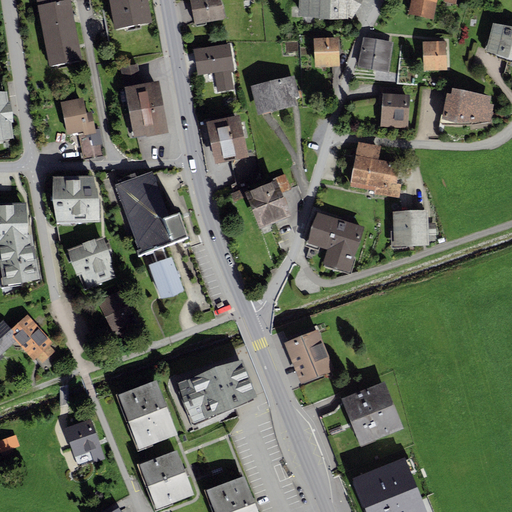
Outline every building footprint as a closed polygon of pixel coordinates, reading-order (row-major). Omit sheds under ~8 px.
[(70,0),(36,0),(49,67),(82,61),(70,0)] [(108,0),(114,30),(152,23),(147,0),(108,0)] [(224,20),(220,0),(189,0),(194,25),(224,20)] [(353,18),(362,0),(298,0),(298,16),(348,19),(348,15),(353,18)] [(410,0),(408,14),(433,19),(436,0),(443,0),(444,1),(459,4),(459,0),(410,0)] [(511,27),(493,22),(485,51),(511,58),(511,27)] [(314,38),(315,67),(340,66),(339,37),(314,38)] [(388,71),(393,42),(363,37),(358,66),(388,71)] [(447,70),(446,41),(422,42),(423,71),(447,70)] [(230,44),(194,50),(198,75),(214,73),(217,92),(234,89),(231,70),(234,69),(230,44)] [(137,64),(120,67),(133,138),(146,135),(146,136),(168,132),(158,81),(141,84),(137,64)] [(294,75),(251,86),(259,114),(297,104),(295,97),(299,96),(294,75)] [(382,98),(380,126),(408,128),(409,94),(403,94),(403,89),(379,87),(378,98),(382,98)] [(446,93),(441,118),(456,122),(491,121),(493,104),(489,103),(491,96),(452,87),(451,93),(446,93)] [(7,91),(0,91),(0,139),(13,138),(11,122),(13,122),(10,101),(8,101),(7,91)] [(83,97),(61,102),(67,134),(78,132),(84,159),(102,155),(100,144),(103,144),(100,128),(95,129),(91,111),(86,112),(83,97)] [(239,114),(206,121),(215,164),(232,160),(236,184),(233,185),(234,189),(261,181),(254,152),(248,153),(239,114)] [(381,146),(358,142),(350,186),(375,191),(375,194),(399,198),(402,184),(398,183),(401,163),(378,159),(381,146)] [(169,218),(152,171),(114,185),(141,256),(152,252),(163,248),(188,238),(180,215),(169,218)] [(260,228),(290,216),(281,193),(290,189),(284,173),(271,179),(272,181),(245,192),(260,228)] [(94,175),(52,176),(52,199),(56,224),(100,221),(99,197),(94,175)] [(0,264),(3,286),(41,278),(32,233),(29,234),(26,202),(0,202),(0,264)] [(428,210),(392,211),(393,246),(429,245),(429,234),(436,234),(436,223),(428,223),(428,210)] [(343,219),(317,211),(307,243),(327,249),(323,263),(350,272),(365,226),(353,222),(343,219)] [(103,237),(67,250),(76,276),(81,274),(87,286),(116,276),(111,263),(113,262),(103,237)] [(163,248),(152,252),(156,261),(148,264),(161,299),(184,291),(171,256),(167,258),(163,248)] [(121,289),(96,301),(112,335),(132,325),(130,319),(131,318),(130,315),(132,314),(121,289)] [(53,343),(27,315),(11,329),(3,320),(0,322),(0,354),(16,341),(33,360),(37,357),(42,363),(55,351),(50,345),(53,343)] [(318,329),(284,342),(300,383),(334,369),(318,329)] [(242,359),(179,382),(194,422),(257,398),(242,359)] [(157,380),(118,394),(139,449),(177,434),(157,380)] [(400,449),(374,385),(373,381),(337,395),(341,404),(337,410),(320,416),(341,472),(400,449)] [(90,418),(64,428),(77,467),(94,461),(94,462),(105,459),(90,418)] [(15,435),(0,440),(0,453),(1,457),(13,452),(12,448),(19,446),(15,435)] [(177,450),(139,464),(156,509),(193,495),(186,474),(177,450)] [(366,511),(426,511),(407,458),(354,477),(366,511)] [(290,476),(285,464),(281,465),(286,477),(290,476)] [(257,511),(244,476),(206,490),(214,511),(257,511)]
